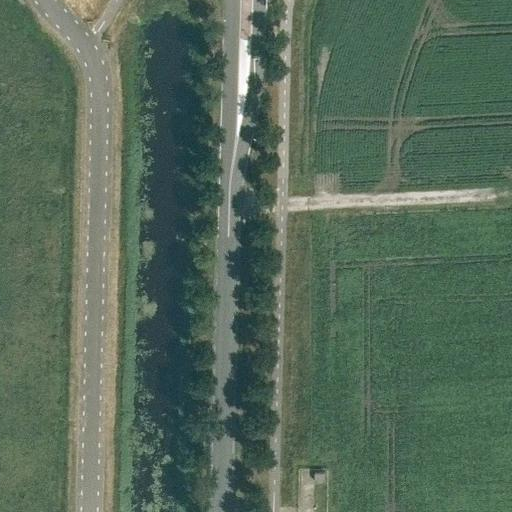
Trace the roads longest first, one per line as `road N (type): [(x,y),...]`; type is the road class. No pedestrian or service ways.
road 1 (unclassified): [(88,511),(102,85),(46,0)]
road 2 (secondary): [(220,511),(233,157)]
road 3 (secondary): [(233,157),(257,57),(260,0)]
road 4 (secondary): [(231,0),(233,157)]
